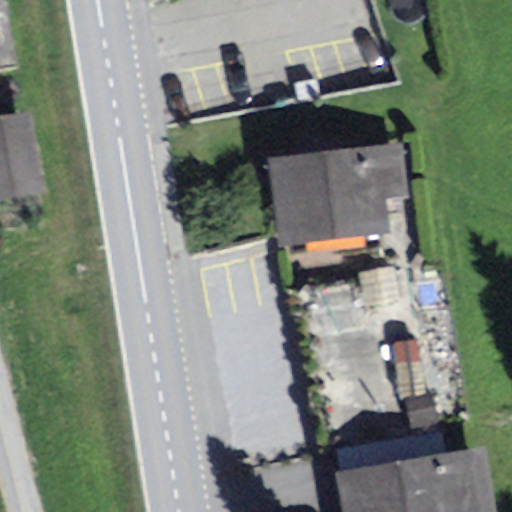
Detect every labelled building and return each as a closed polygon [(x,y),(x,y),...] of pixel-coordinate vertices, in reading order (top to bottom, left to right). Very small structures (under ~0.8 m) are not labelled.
[(18,0),(0,0),(0,87),(32,82),(18,0)] [(203,0),(225,58),(381,0),(203,0)] [(32,120),(0,125),(0,213),(45,209),(32,120)] [(385,164),(244,179),(258,308),(399,292),(385,164)] [(475,511),(473,495),(348,511),(475,511)]
